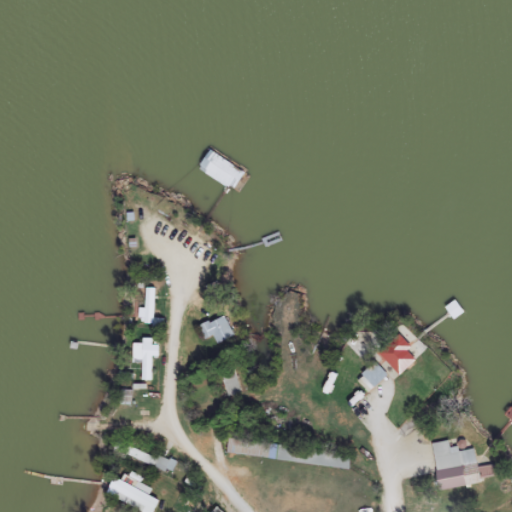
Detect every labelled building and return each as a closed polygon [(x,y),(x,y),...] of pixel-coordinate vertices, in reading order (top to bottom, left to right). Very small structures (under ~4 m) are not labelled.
[(247,157),(209,137),(199,156),(237,176),(247,157)] [(203,338),(211,333),(216,343),(233,333),(220,312),(197,326),(203,338)] [(378,352),(399,374),(418,354),(397,333),(378,352)] [(140,379),(150,379),(150,336),(140,336),(140,379)] [(361,374),(372,386),(385,373),(374,361),(361,374)] [(225,394),(238,391),(233,368),(219,371),(225,394)] [(503,414),(511,417),(511,405),(507,403),(503,414)] [(117,437),(112,447),(168,474),(173,464),(117,437)] [(346,466),(348,450),(225,438),(224,453),(346,466)] [(430,442),(437,488),(480,482),(479,476),(494,474),(493,463),(476,465),(473,445),(448,449),(447,439),(430,442)] [(155,498),(113,479),(109,488),(151,506),(155,498)]
